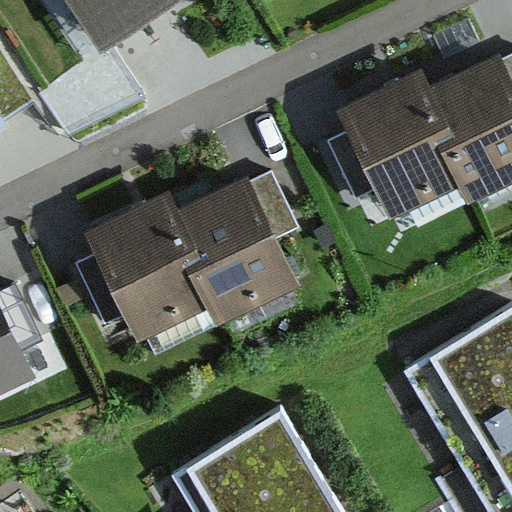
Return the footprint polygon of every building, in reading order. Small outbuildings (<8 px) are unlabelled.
[(170,0),(74,0),(103,44),(170,0)] [(511,61),(507,50),(436,81),(458,131),(444,138),(463,180),(472,200),(511,182),(511,61)] [(427,62),(343,99),(394,211),(463,180),(444,138),(458,131),(436,81),(427,62)] [(251,178),(180,210),(203,260),(189,266),(208,309),(217,328),(301,291),(251,178)] [(172,190),(88,227),(138,340),(208,309),(189,266),(203,260),(180,210),(172,190)] [(511,511),(511,318),(499,297),(392,364),(485,511),(511,511)] [(0,299),(0,394),(35,378),(0,299)] [(331,511),(261,400),(141,476),(163,511),(331,511)]
